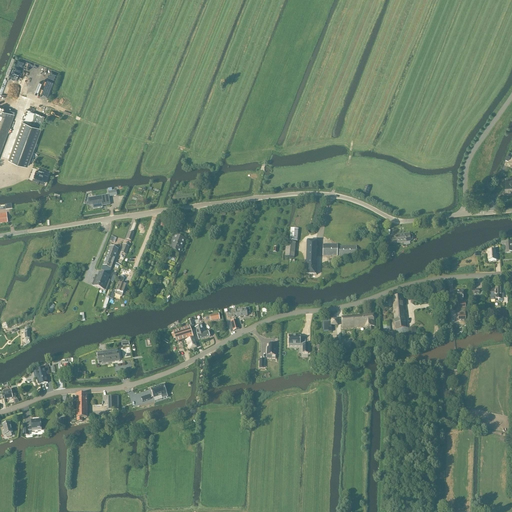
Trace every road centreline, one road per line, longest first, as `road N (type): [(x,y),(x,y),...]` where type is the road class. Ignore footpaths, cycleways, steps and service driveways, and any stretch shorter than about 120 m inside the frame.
road 1 (tertiary): [(0,411),(56,392),(158,376),(283,314),(341,307),(418,282),(511,274)]
road 2 (unclassified): [(0,235),(314,193),(357,201),(394,220),(466,213)]
road 3 (track): [(331,194),(404,0)]
road 4 (unclassified): [(466,213),(468,161),(511,96)]
